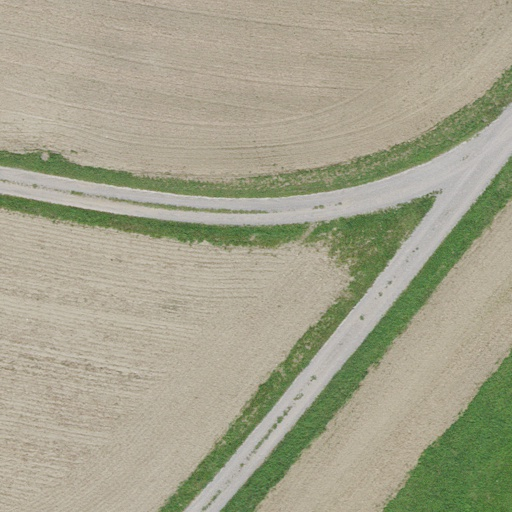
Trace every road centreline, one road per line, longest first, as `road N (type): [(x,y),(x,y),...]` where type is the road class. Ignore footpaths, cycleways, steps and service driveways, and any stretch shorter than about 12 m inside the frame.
road 1 (track): [(502,141),(400,189),(250,215),(81,197),(0,179)]
road 2 (track): [(502,141),(205,511)]
